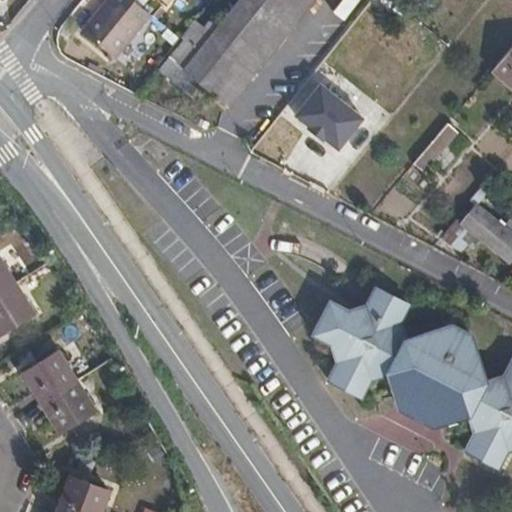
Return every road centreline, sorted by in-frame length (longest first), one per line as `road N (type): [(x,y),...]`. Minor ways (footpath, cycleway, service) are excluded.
road 1 (residential): [(511,307),(77,85)]
road 2 (trunk): [(40,178),(221,511)]
road 3 (residential): [(82,221),(286,511)]
road 4 (residential): [(82,221),(2,93)]
